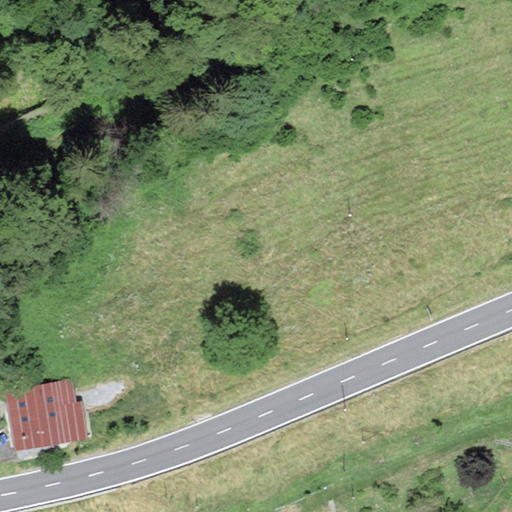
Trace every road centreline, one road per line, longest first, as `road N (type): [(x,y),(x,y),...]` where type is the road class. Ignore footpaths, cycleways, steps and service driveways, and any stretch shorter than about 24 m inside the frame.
road 1 (secondary): [(0,498),(163,454),(511,310)]
road 2 (track): [(284,511),(511,423)]
road 3 (track): [(166,0),(40,110),(0,128)]
